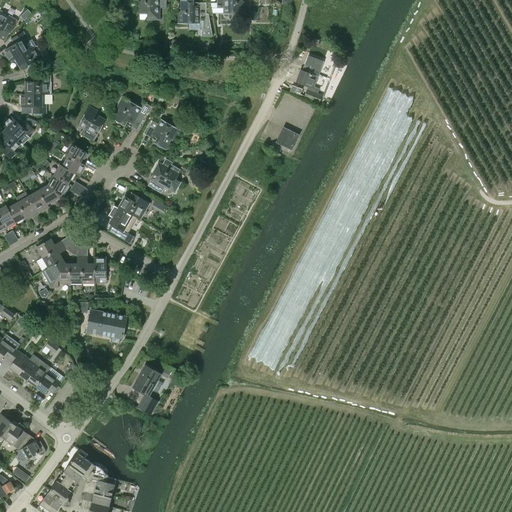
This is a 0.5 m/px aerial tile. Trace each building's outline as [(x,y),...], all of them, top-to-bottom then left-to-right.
[(141,0),(141,1),(137,1),(137,14),(147,14),(147,20),(159,20),(160,8),(166,8),(166,0),(141,0)] [(198,30),(201,30),(201,37),(212,37),(210,24),(209,24),(206,24),(206,3),(198,3),(198,6),(193,6),(193,0),(180,0),(181,12),(177,12),(177,24),(198,24),(198,30)] [(240,19),(240,14),(246,14),(246,2),(242,2),(241,0),(216,0),(217,3),(210,3),(213,14),(223,14),(232,14),(232,19),(240,19)] [(0,10),(0,36),(4,30),(9,33),(17,20),(0,10)] [(28,10),(20,17),(24,21),(32,14),(28,10)] [(33,49),(24,32),(11,39),(14,45),(5,50),(6,52),(5,53),(9,61),(11,60),(11,61),(15,59),(33,49)] [(47,63),(42,55),(37,46),(33,49),(15,59),(21,70),(31,65),(34,70),(47,63)] [(317,77),(300,70),(295,81),(308,86),(304,97),(309,99),(308,102),(317,105),(320,95),(317,94),(318,90),(313,88),(317,77)] [(26,95),(43,95),(51,95),(51,85),(51,76),(36,76),(36,82),(26,82),(26,95)] [(298,97),(301,89),(292,85),(289,93),(298,97)] [(43,95),(26,95),(22,95),(22,108),(32,108),(32,114),(47,114),(47,105),(43,105),(43,95)] [(144,102),(141,108),(123,97),(116,108),(120,110),(114,120),(125,126),(128,121),(132,124),(131,127),(137,130),(151,106),(144,102)] [(101,112),(90,106),(78,126),(84,129),(80,135),(93,143),(97,136),(95,135),(97,130),(100,131),(106,121),(98,116),(101,112)] [(6,129),(21,144),(23,145),(30,138),(28,137),(35,130),(24,120),(19,124),(12,117),(3,126),(6,129)] [(181,131),(161,120),(158,125),(152,121),(145,135),(151,139),(153,136),(157,138),(154,144),(165,150),(171,140),(174,142),(181,131)] [(283,127),(275,142),(291,150),(299,136),(283,127)] [(21,144),(6,129),(0,135),(0,140),(5,145),(0,150),(10,160),(17,154),(14,151),(21,144)] [(88,155),(86,154),(87,152),(72,144),(66,155),(69,156),(80,163),(81,163),(83,159),(85,160),(88,155)] [(69,156),(63,166),(63,167),(74,173),(79,176),(86,166),(85,165),(81,163),(80,163),(69,156)] [(38,163),(42,166),(48,161),(44,158),(38,163)] [(158,162),(151,173),(157,176),(154,181),(152,180),(148,186),(162,194),(165,188),(175,194),(181,183),(176,180),(181,171),(171,165),(169,168),(158,162)] [(69,184),(74,173),(63,167),(63,166),(60,165),(54,175),(69,184)] [(25,175),(29,178),(30,178),(35,173),(31,170),(27,174),(25,175)] [(48,185),(61,197),(62,196),(64,196),(67,191),(66,189),(69,184),(54,175),(48,185)] [(8,184),(11,189),(17,186),(14,181),(8,184)] [(81,197),(86,187),(76,181),(70,190),(81,197)] [(11,189),(8,184),(2,188),(4,193),(11,189)] [(61,197),(48,185),(39,191),(47,205),(48,205),(56,200),(61,197)] [(39,191),(29,197),(28,197),(38,214),(49,207),(48,205),(47,205),(39,191)] [(28,220),(38,214),(28,197),(26,193),(15,199),(18,203),(26,217),(28,220)] [(134,216),(133,216),(140,220),(150,204),(132,193),(129,198),(125,196),(119,207),(134,216)] [(162,205),(155,200),(152,206),(159,210),(162,205)] [(16,223),(26,217),(18,203),(8,209),(16,223)] [(129,224),(133,216),(134,216),(119,207),(115,205),(109,216),(118,222),(115,227),(116,228),(113,234),(135,247),(139,240),(124,231),(129,224)] [(0,218),(6,229),(16,223),(8,209),(6,206),(0,209),(0,218)] [(14,231),(5,236),(11,245),(19,240),(14,231)] [(37,247),(43,258),(64,245),(62,241),(55,245),(51,239),(37,247)] [(67,250),(64,245),(43,258),(49,268),(63,259),(60,254),(67,250)] [(77,264),(71,264),(70,284),(83,284),(83,281),(83,256),(77,256),(77,264)] [(88,256),(83,256),(83,281),(83,284),(94,284),(94,281),(95,264),(94,264),(88,264),(88,256)] [(99,279),(99,278),(107,278),(107,258),(94,258),(94,264),(95,264),(94,281),(98,281),(99,279)] [(52,288),(66,264),(63,259),(49,268),(42,272),(49,282),(52,288)] [(66,264),(52,288),(59,288),(59,284),(70,284),(71,264),(66,264)] [(42,297),(46,297),(49,293),(46,288),(39,293),(42,297)] [(7,317),(10,312),(5,308),(1,313),(7,317)] [(86,332),(101,335),(123,339),(127,317),(91,310),(86,332)] [(4,357),(9,360),(17,350),(17,349),(20,345),(6,335),(3,339),(3,340),(0,344),(0,360),(1,361),(4,357)] [(50,350),(54,345),(49,341),(45,346),(50,350)] [(54,345),(50,350),(55,353),(59,348),(54,345)] [(9,368),(19,374),(30,359),(17,350),(9,360),(13,363),(9,368)] [(30,359),(19,374),(27,381),(42,361),(33,355),(30,359)] [(27,381),(36,387),(51,367),(42,361),(27,381)] [(146,366),(133,388),(145,395),(139,408),(151,415),(158,402),(148,396),(161,374),(146,366)] [(52,393),(64,377),(51,367),(36,387),(45,394),(48,390),(52,393)] [(0,440),(1,441),(4,438),(14,424),(12,422),(14,419),(9,415),(8,415),(6,416),(4,417),(0,413),(0,440)] [(4,438),(18,448),(28,434),(23,431),(24,429),(24,427),(24,426),(19,422),(16,425),(14,424),(4,438)] [(33,438),(28,434),(18,448),(20,450),(26,460),(37,453),(40,455),(42,455),(44,454),(45,452),(45,449),(40,441),(36,443),(33,438)] [(88,454),(83,451),(80,449),(37,509),(41,511),(56,511),(58,510),(59,509),(65,501),(70,494),(78,482),(79,482),(85,473),(92,463),(85,458),(88,454)] [(93,479),(97,480),(107,483),(108,477),(108,475),(105,473),(104,471),(102,468),(99,467),(97,466),(94,465),(92,463),(85,473),(92,479),(93,479)] [(24,471),(19,477),(26,482),(31,476),(24,471)] [(0,498),(6,494),(1,486),(8,481),(1,475),(0,475),(0,498)] [(97,480),(95,491),(112,496),(116,479),(108,477),(107,483),(97,480)] [(7,494),(9,492),(14,489),(9,482),(2,486),(7,494)] [(95,491),(92,502),(110,507),(112,496),(95,491)] [(92,502),(89,511),(108,511),(110,507),(92,502)]
